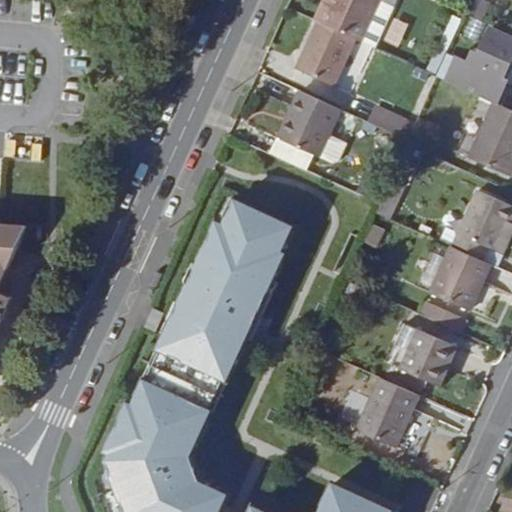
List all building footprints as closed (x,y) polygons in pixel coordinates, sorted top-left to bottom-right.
[(334,0),(323,24),(356,40),(363,43),(382,0),(334,0)] [(492,6),(479,0),(478,0),(472,13),(486,19),(492,6)] [(299,69),(335,87),(356,40),(323,24),(320,23),(299,69)] [(478,50),(469,72),(458,66),(450,82),(498,104),(511,73),(511,70),(511,68),(511,65),(511,38),(493,30),(483,52),(478,50)] [(313,162),(319,165),(329,144),(342,113),(302,95),(290,122),(295,125),(284,149),(313,162)] [(511,110),(498,104),(472,159),(511,176),(511,175),(511,110)] [(370,126),(406,143),(414,127),(377,110),(370,126)] [(309,171),(313,162),(284,149),(295,125),(290,122),(274,155),(309,171)] [(347,152),(329,144),(319,165),(332,171),(339,169),(347,152)] [(511,205),(481,192),(455,248),(484,262),(491,248),(500,252),(511,225),(511,205)] [(151,378),(149,377),(138,403),(130,399),(108,449),(109,461),(128,511),(399,511),(401,510),(337,481),(325,511),(318,511),(275,511),(259,504),(255,511),(224,511),(233,493),(205,480),(196,458),(217,411),(213,409),(227,379),(231,381),(250,339),(255,340),(268,309),(264,308),(289,253),(285,252),(297,226),(238,199),(226,225),(220,222),(202,263),(194,265),(188,278),(191,284),(180,308),(176,317),(171,315),(164,329),(171,333),(151,378)] [(32,227),(0,224),(0,242),(24,244),(32,227)] [(0,330),(14,298),(1,293),(24,244),(0,242),(0,330)] [(455,248),(434,295),(472,312),(493,266),(484,262),(455,248)] [(468,322),(430,304),(425,315),(463,332),(468,322)] [(405,370),(422,331),(408,325),(397,349),(402,351),(396,366),(405,370)] [(442,387),(459,348),(422,331),(405,370),(442,387)] [(415,411),(421,397),(384,380),(361,431),(398,448),(415,411)]
